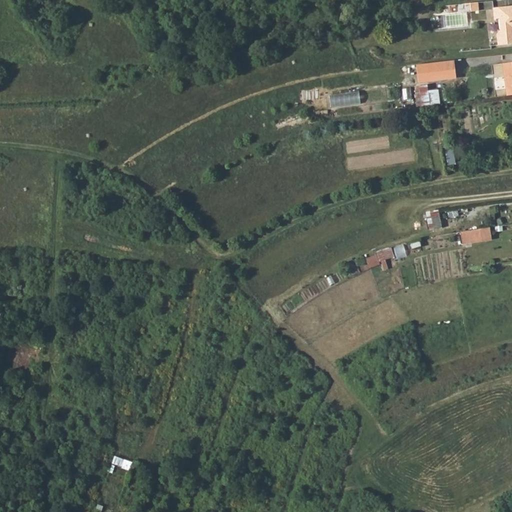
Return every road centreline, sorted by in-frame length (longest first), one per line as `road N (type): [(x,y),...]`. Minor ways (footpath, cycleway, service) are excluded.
road 1 (track): [(405,511),(351,469),(363,421),(323,354),(266,311),(224,255)]
road 2 (track): [(511,170),(331,203),(218,255)]
road 3 (track): [(218,255),(125,172),(61,149),(0,144)]
road 4 (track): [(218,255),(194,271),(176,361),(145,452)]
